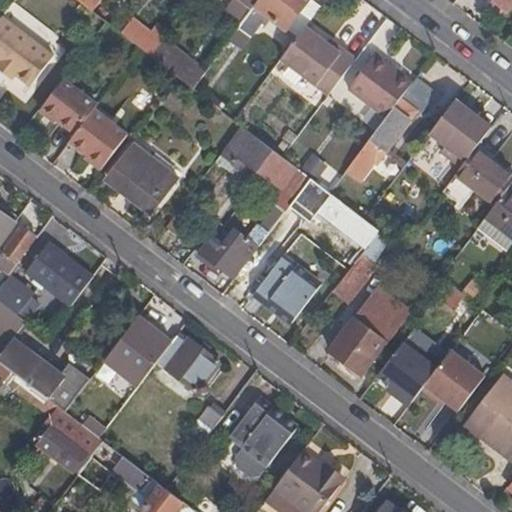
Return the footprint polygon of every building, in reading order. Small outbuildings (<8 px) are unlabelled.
[(74,0),(92,13),(101,0),(74,0)] [(259,0),(240,0),(253,9),(259,0)] [(259,0),(253,9),(245,20),(253,25),(262,22),(267,16),(286,31),(309,0),(259,0)] [(511,0),(494,0),(508,10),(511,4),(511,0)] [(3,16),(0,19),(0,35),(11,22),(3,16)] [(0,62),(16,74),(31,86),(54,55),(11,22),(0,35),(0,62)] [(155,24),(137,47),(150,57),(168,33),(155,24)] [(305,27),(281,59),(329,95),(355,60),(343,50),(340,54),(305,27)] [(385,119),(399,100),(412,83),(373,54),(347,89),(385,119)] [(16,74),(0,62),(0,69),(12,79),(16,74)] [(98,105),(63,79),(41,107),(58,120),(76,134),(94,109),(98,105)] [(385,119),(351,166),(364,175),(373,164),(375,166),(385,152),(386,152),(416,112),(399,100),(385,119)] [(461,168),(475,149),(485,136),(470,125),(476,116),(454,101),(429,134),(445,147),(440,152),(461,168)] [(41,107),(39,110),(56,123),(58,120),(41,107)] [(128,136),(94,109),(76,134),(69,142),(87,156),(104,168),(128,136)] [(282,158),(242,127),(222,153),(222,154),(245,170),(248,165),(279,188),(269,201),(276,206),(286,213),(290,208),(295,201),(311,180),(282,158)] [(177,179),(133,145),(108,178),(151,212),(177,179)] [(494,206),(508,188),(511,182),(511,176),(475,149),(461,168),(455,176),(494,206)] [(85,158),(102,171),(104,168),(87,156),(85,158)] [(322,184),(320,186),(330,194),(347,171),(334,162),(322,178),(325,179),(322,184)] [(494,206),(485,218),(511,238),(511,190),(508,188),(494,206)] [(366,249),(379,232),(365,221),(353,212),(349,209),(331,195),(318,213),(366,249)] [(361,210),(369,216),(377,204),(370,198),(361,210)] [(377,204),(369,216),(382,226),(392,214),(377,204)] [(260,226),(270,233),(286,213),(276,206),(260,226)] [(195,216),(184,208),(167,231),(178,240),(195,216)] [(0,212),(0,243),(14,223),(0,212)] [(247,263),(267,237),(270,233),(260,226),(259,224),(247,239),(235,230),(224,245),(213,236),(200,254),(234,280),(247,263)] [(0,268),(9,274),(19,262),(17,261),(34,238),(21,228),(2,252),(4,253),(0,258),(0,268)] [(72,308),(94,279),(49,245),(27,273),(72,308)] [(358,260),(332,293),(348,305),(365,283),(369,274),(367,272),(371,262),(361,255),(358,260)] [(321,287),(284,257),(255,295),(292,324),(321,287)] [(10,277),(0,289),(0,301),(25,321),(37,306),(31,301),(33,298),(22,289),(23,287),(10,277)] [(458,311),(466,299),(449,286),(440,297),(458,311)] [(381,300),(375,309),(392,322),(398,314),(381,300)] [(0,301),(0,363),(11,372),(31,388),(48,365),(14,340),(27,323),(25,321),(0,301)] [(392,322),(375,309),(362,325),(355,318),(331,351),(362,375),(386,343),(379,337),(389,325),(392,322)] [(139,316),(106,361),(138,385),(171,340),(139,316)] [(169,346),(158,361),(165,368),(195,391),(201,385),(201,384),(219,362),(188,338),(186,341),(178,335),(169,346)] [(440,365),(406,339),(379,375),(413,400),(424,384),(440,365)] [(440,365),(424,384),(457,410),(486,374),(453,348),(440,365)] [(0,378),(5,381),(11,372),(0,363),(0,378)] [(31,388),(48,400),(64,378),(48,365),(31,388)] [(5,381),(47,412),(53,404),(48,400),(31,388),(11,372),(5,381)] [(511,379),(506,375),(468,424),(511,457),(511,379)] [(201,384),(201,385),(199,387),(199,388),(200,390),(201,393),(203,393),(205,394),(207,393),(209,391),(210,389),(209,387),(208,385),(206,383),(203,383),(201,384)] [(243,447),(268,466),(297,428),(259,399),(230,437),(243,447)] [(82,438),(87,430),(73,420),(65,413),(56,407),(53,404),(47,412),(50,415),(67,427),(82,438)] [(204,441),(223,417),(208,405),(189,430),(204,441)] [(73,472),(87,454),(76,445),(52,427),(38,444),(73,472)] [(91,457),(102,441),(101,440),(99,439),(87,430),(82,438),(76,445),(87,454),(91,457)] [(138,491),(149,477),(114,450),(102,441),(91,457),(90,458),(107,471),(112,474),(113,473),(138,491)] [(260,477),(268,466),(243,447),(234,458),(236,467),(250,479),(260,477)] [(331,473),(303,453),(276,489),(304,509),(331,473)] [(99,482),(107,471),(90,458),(82,469),(99,482)] [(331,473),(304,509),(307,511),(321,511),(344,482),(331,473)] [(175,497),(166,490),(149,477),(138,491),(149,500),(141,511),(169,511),(166,509),(175,497)] [(183,503),(175,497),(166,509),(169,511),(175,511),(179,508),(183,503)] [(193,511),(194,511),(183,503),(179,508),(184,511),(182,511),(193,511)] [(398,511),(388,503),(380,511),(398,511)]
